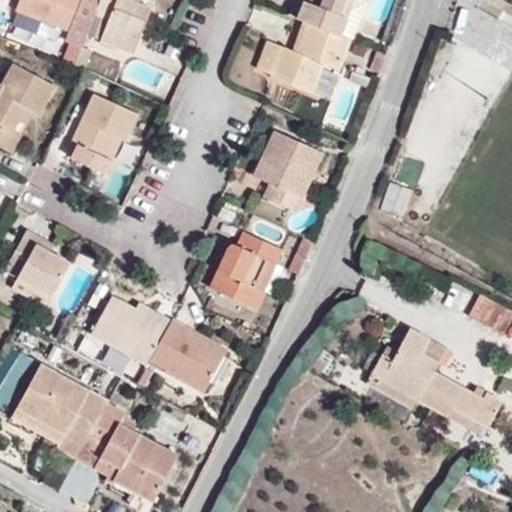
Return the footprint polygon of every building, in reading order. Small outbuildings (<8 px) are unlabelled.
[(0,0),(0,30),(2,32),(15,6),(2,0),(0,0)] [(95,13),(99,0),(17,0),(13,9),(67,31),(64,39),(70,41),(81,46),(95,13)] [(134,52),(152,5),(139,0),(99,0),(95,13),(109,19),(101,39),(134,52)] [(339,35),(352,0),(310,0),(309,4),(302,1),(300,0),(289,0),(284,13),(299,19),(308,23),(339,35)] [(351,40),(365,1),(362,0),(352,0),(339,35),(348,39),(351,40)] [(511,0),(474,0),(471,7),(511,29),(511,0)] [(295,53),(308,23),(299,19),(286,48),(295,53)] [(308,94),(321,65),(336,70),(348,39),(339,35),(308,23),(295,53),(286,48),(265,39),(252,68),(263,72),(264,76),(308,94)] [(75,62),(81,46),(70,41),(63,58),(75,62)] [(87,68),(94,51),(81,46),(75,62),(87,68)] [(375,71),(382,53),(374,50),(368,69),(375,71)] [(44,111),(57,82),(11,60),(0,81),(0,145),(16,153),(23,138),(13,134),(27,104),(44,111)] [(127,141),(140,112),(91,90),(67,141),(76,145),(73,154),(109,172),(115,160),(105,155),(114,136),(124,140),(127,141)] [(23,138),(37,108),(27,104),(13,134),(23,138)] [(290,211),(320,151),(270,128),(248,174),(265,182),(273,186),(266,200),(290,211)] [(115,160),(124,140),(114,136),(105,155),(115,160)] [(380,208),(402,216),(412,188),(390,180),(380,208)] [(266,200),(273,186),(265,182),(258,196),(266,200)] [(248,287),(266,245),(278,250),(283,240),(239,221),(222,261),(216,258),(205,282),(254,305),(259,292),(248,287)] [(49,294),(68,260),(48,249),(52,242),(26,226),(2,266),(16,274),(49,294)] [(296,268),(310,237),(298,232),(284,263),(296,268)] [(259,292),(278,250),(266,245),(248,287),(259,292)] [(49,294),(16,274),(9,285),(43,305),(49,294)] [(149,364),(174,313),(159,305),(154,315),(116,295),(95,336),(149,364)] [(511,318),(511,310),(480,295),(470,317),(504,334),(511,318)] [(204,393),(228,348),(190,328),(193,321),(174,313),(149,364),(204,393)] [(432,374),(437,365),(420,355),(428,340),(407,329),(384,372),(374,366),(368,377),(416,403),(445,420),(450,410),(486,430),(501,404),(484,394),(480,400),(470,395),(432,374)] [(420,355),(437,365),(445,350),(428,340),(420,355)] [(10,345),(0,363),(0,405),(5,408),(31,356),(10,345)] [(380,355),(374,366),(384,372),(390,360),(380,355)] [(112,402),(45,364),(22,406),(68,433),(63,441),(61,445),(80,457),(111,403),(112,402)] [(412,411),(416,403),(368,377),(364,384),(412,411)] [(474,388),(470,395),(480,400),(484,394),(474,388)] [(180,455),(134,430),(138,424),(126,417),(129,413),(111,403),(80,457),(99,468),(105,458),(126,469),(120,480),(136,489),(156,500),(180,455)] [(68,433),(22,406),(16,415),(63,441),(68,433)] [(450,410),(445,420),(467,432),(472,422),(450,410)] [(126,469),(105,458),(99,468),(120,480),(126,469)] [(156,500),(136,489),(129,501),(149,511),(156,500)]
